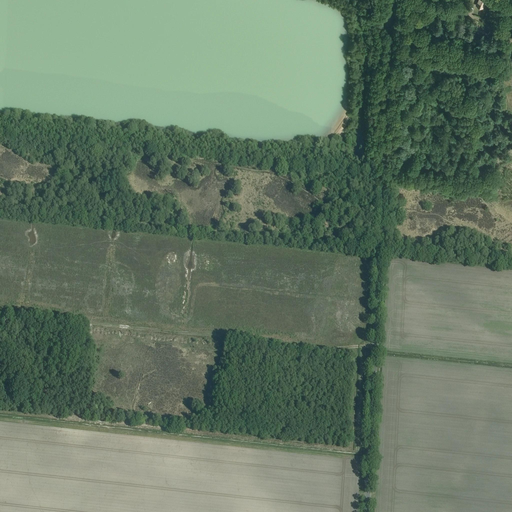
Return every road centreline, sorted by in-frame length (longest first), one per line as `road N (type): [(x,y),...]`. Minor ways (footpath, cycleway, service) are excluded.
road 1 (unclassified): [(366,511),(392,0)]
road 2 (track): [(369,453),(0,413)]
